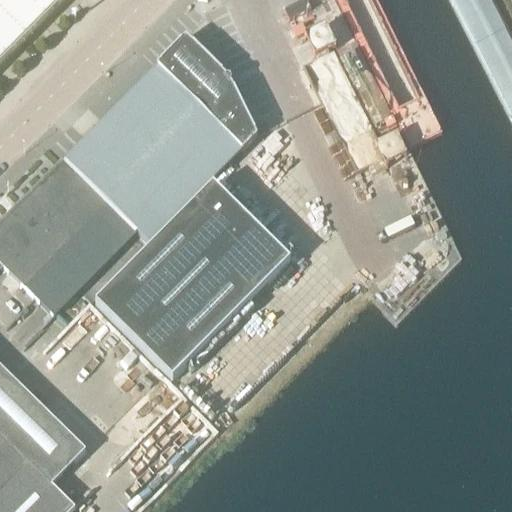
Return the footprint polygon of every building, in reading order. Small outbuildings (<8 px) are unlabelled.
[(0,0),(0,67),(66,0),(0,0)] [(310,11),(304,1),(282,12),(288,23),(310,11)] [(63,164),(62,165),(134,237),(136,236),(148,247),(149,246),(152,249),(94,308),(171,384),(214,341),(250,305),(251,304),(267,287),(268,288),(269,286),(268,286),(289,266),(260,236),(259,235),(259,236),(242,219),(241,218),(212,189),(211,190),(208,187),(220,175),(240,154),(241,155),(256,140),(254,135),(230,86),(230,85),(230,84),(229,83),(229,82),(228,81),(227,81),(226,81),(221,76),(184,40),(180,44),(159,65),(155,69),(156,70),(130,96),(117,109),(117,110),(104,124),(103,123),(102,124),(103,124),(86,141),(85,141),(85,142),(63,164)] [(0,269),(1,268),(52,319),(52,320),(132,239),(134,237),(62,165),(61,164),(61,165),(0,226),(0,269)] [(0,511),(71,511),(65,506),(66,505),(70,501),(72,504),(77,498),(75,496),(77,495),(61,479),(85,455),(0,372),(0,371),(0,511)]
